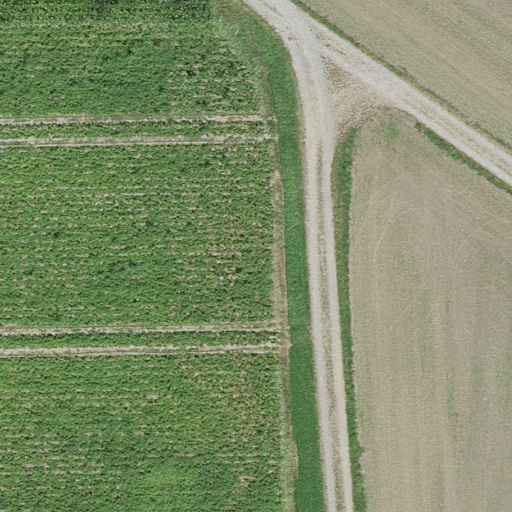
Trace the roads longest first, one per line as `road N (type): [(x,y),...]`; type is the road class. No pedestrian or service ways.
road 1 (track): [(325,48),(318,141),(336,511)]
road 2 (track): [(256,0),(511,173)]
